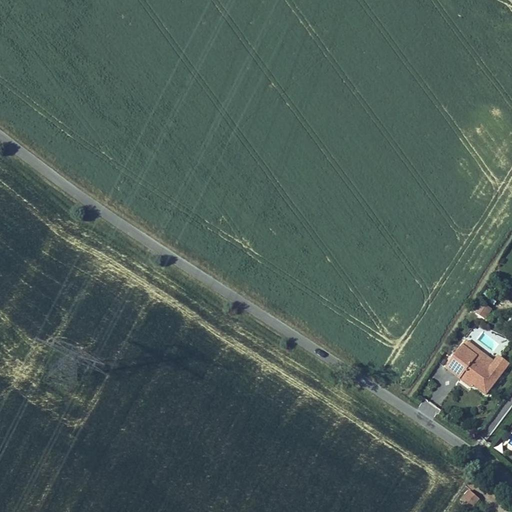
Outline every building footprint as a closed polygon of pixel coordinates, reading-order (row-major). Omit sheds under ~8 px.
[(485,320),(492,310),(485,305),(478,315),(485,320)] [(488,372),(472,360),(456,383),(471,394),(473,391),(484,399),(497,408),(511,386),(511,371),(508,369),(502,377),(497,384),(485,376),(488,372)] [(491,368),(488,372),(485,376),(497,384),(502,377),(491,368)] [(484,399),(473,391),(471,394),(469,396),(480,404),(484,399)] [(477,495),(470,505),(478,511),(484,511),(490,504),(477,495)]
